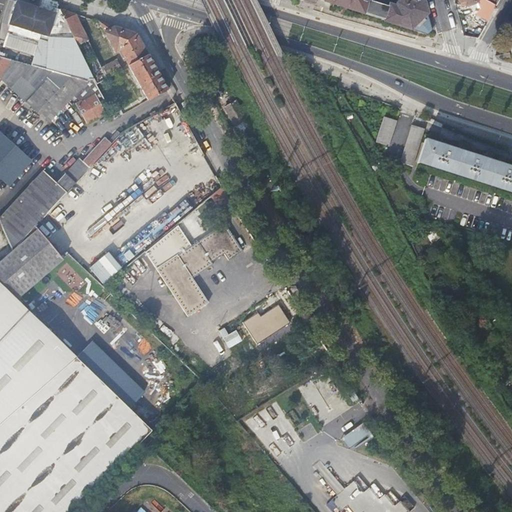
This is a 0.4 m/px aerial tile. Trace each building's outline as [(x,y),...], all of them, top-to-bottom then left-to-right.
[(65,19),(59,9),(58,8),(59,4),(57,1),(52,0),(40,0),(39,7),(16,0),(8,24),(9,24),(78,45),(76,43),(65,19)] [(324,0),(362,12),(384,19),(389,5),(372,0),(324,0)] [(389,4),(389,5),(384,19),(402,25),(410,28),(414,24),(423,16),(426,12),(423,0),(399,0),(397,3),(395,6),(389,4)] [(482,9),(492,15),(499,0),(463,0),(464,3),(468,1),(469,4),(480,2),(482,9)] [(76,14),(59,9),(65,19),(76,43),(78,45),(96,84),(123,69),(118,59),(102,67),(87,38),(76,14)] [(141,104),(168,89),(148,54),(136,33),(99,22),(116,52),(120,50),(146,96),(139,100),(141,104)] [(33,56),(30,65),(96,84),(78,45),(9,24),(2,46),(33,56)] [(0,80),(1,79),(26,103),(24,105),(28,109),(30,107),(49,124),(51,121),(56,126),(69,112),(68,111),(72,106),(69,102),(76,94),(83,100),(77,104),(88,123),(107,112),(110,117),(113,115),(96,84),(30,65),(0,56),(0,80)] [(237,102),(225,108),(235,126),(247,120),(244,114),(247,112),(245,107),(241,109),(237,102)] [(388,145),(401,107),(387,103),(376,141),(388,145)] [(66,124),(62,128),(70,137),(74,133),(66,124)] [(411,124),(397,169),(410,173),(424,128),(411,124)] [(0,222),(2,226),(13,250),(34,226),(121,133),(118,131),(109,141),(105,138),(83,162),(80,160),(57,185),(44,172),(0,222)] [(425,138),(417,163),(419,163),(419,162),(511,191),(511,160),(509,160),(509,161),(507,161),(505,161),(504,165),(481,158),(483,152),(477,150),(477,151),(475,151),(473,151),(472,154),(449,147),(451,142),(445,140),(445,141),(443,141),(441,141),(440,144),(426,140),(426,139),(425,138)] [(230,207),(233,205),(222,186),(212,195),(222,208),(228,205),(230,207)] [(192,246),(156,270),(187,317),(208,303),(192,279),(213,265),(211,263),(224,255),(228,261),(243,251),(225,224),(192,246)] [(145,252),(156,270),(192,246),(178,225),(145,252)] [(13,250),(0,262),(0,284),(15,298),(19,295),(63,259),(34,226),(13,250)] [(101,284),(130,260),(125,254),(96,278),(101,284)] [(75,511),(154,430),(15,298),(0,284),(0,511),(75,511)] [(260,314),(245,323),(258,345),(291,325),(280,307),(262,318),(260,314)] [(307,340),(290,353),(303,369),(319,355),(307,340)] [(138,356),(135,363),(144,366),(146,360),(138,356)] [(327,377),(303,390),(323,423),(346,410),(327,377)] [(366,424),(342,437),(349,450),(373,437),(366,424)] [(359,476),(326,505),(332,511),(337,511),(346,505),(351,511),(408,511),(409,511),(390,489),(381,497),(372,486),(370,489),(359,476)] [(141,507),(146,511),(167,511),(150,497),(141,507)]
